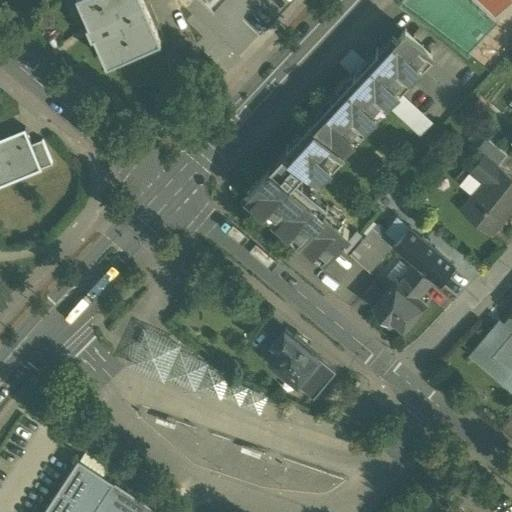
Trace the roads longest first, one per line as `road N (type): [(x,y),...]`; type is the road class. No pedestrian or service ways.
road 1 (residential): [(176,189),(511,469)]
road 2 (secondary): [(0,386),(176,189)]
road 3 (secondary): [(176,189),(349,0)]
road 4 (residential): [(176,189),(0,43)]
